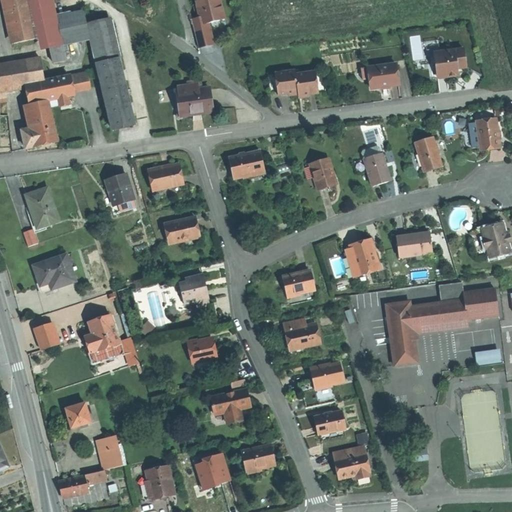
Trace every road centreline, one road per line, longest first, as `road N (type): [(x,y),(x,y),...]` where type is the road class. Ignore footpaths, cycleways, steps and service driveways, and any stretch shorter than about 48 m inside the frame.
road 1 (residential): [(234,269),(355,217),(502,183)]
road 2 (residential): [(234,269),(241,319),(323,511)]
road 3 (residential): [(271,125),(511,93)]
road 4 (residential): [(108,0),(172,38),(271,125)]
road 5 (secondary): [(0,314),(50,511)]
road 6 (residential): [(0,164),(193,138)]
road 7 (residential): [(193,138),(234,269)]
